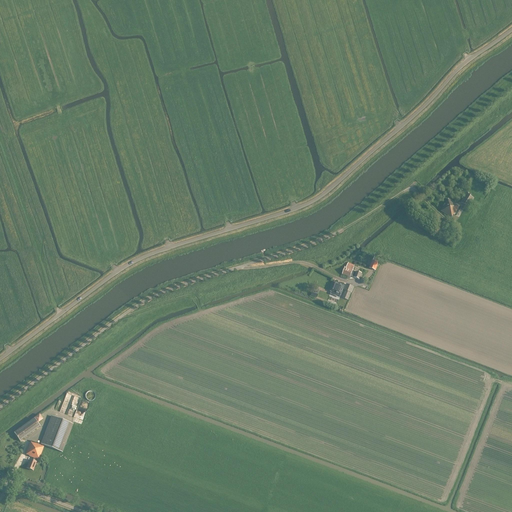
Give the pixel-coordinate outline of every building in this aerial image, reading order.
[(466,192),(461,201),(470,206),(475,197),(466,192)] [(453,213),(454,214),(459,205),(448,198),(441,210),(451,217),(453,213)] [(374,255),(372,259),(369,267),(375,269),(379,261),(377,260),(379,257),(374,255)] [(352,270),(354,266),(347,264),(345,268),(344,268),(342,273),(350,276),(350,274),(354,276),(359,278),(362,272),(356,270),(356,271),(352,270)] [(331,289),(341,293),(345,284),(334,280),(331,289)] [(351,291),(345,289),(342,297),(343,297),(342,300),(346,302),(348,299),(351,291)] [(334,296),(337,297),(338,293),(329,291),(328,297),(326,296),(325,303),(334,304),(335,300),(333,300),(334,296)] [(84,396),(92,398),(94,392),(86,389),(84,396)] [(59,410),(73,415),(79,397),(72,395),(73,394),(66,391),(59,410)] [(74,415),(81,418),(88,402),(81,399),(74,415)] [(44,434),(42,440),(41,443),(63,451),(73,423),(52,415),(44,434)] [(20,440),(40,426),(34,417),(14,432),(20,440)] [(43,446),(34,442),(34,443),(30,442),(25,453),(29,455),(29,456),(34,457),(33,460),(30,459),(26,467),(33,470),(37,459),(38,459),(43,446)]
